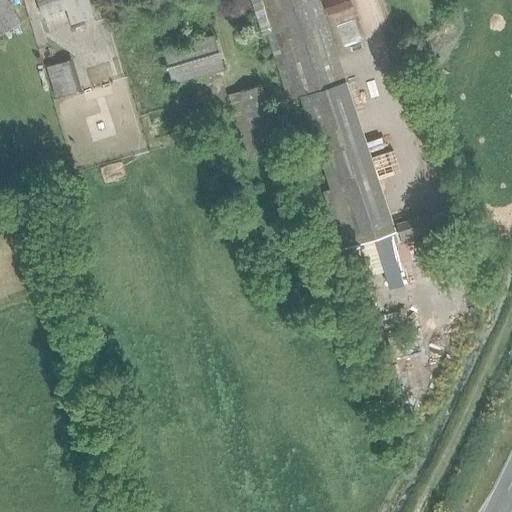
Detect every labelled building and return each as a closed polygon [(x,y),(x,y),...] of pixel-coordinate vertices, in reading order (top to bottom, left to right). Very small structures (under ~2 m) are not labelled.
[(5,0),(0,0),(0,34),(19,25),(5,0)] [(93,17),(87,0),(35,0),(41,16),(65,9),(70,24),(73,23),(82,20),(93,17)] [(340,249),(394,231),(317,0),(250,0),(261,34),(265,33),(287,99),(298,95),(328,188),(321,191),(340,249)] [(321,0),(327,15),(352,7),(349,0),(321,0)] [(82,20),(73,23),(75,31),(84,28),(82,20)] [(14,42),(10,33),(1,38),(5,47),(14,42)] [(222,68),(212,34),(160,50),(171,84),(222,68)] [(81,90),(72,59),(45,67),(54,98),(81,90)] [(229,97),(248,158),(281,148),(262,86),(229,97)] [(376,170),(380,183),(391,179),(387,166),(376,170)] [(410,237),(400,240),(400,241),(420,236),(436,231),(430,213),(406,220),(410,237)] [(443,254),(436,231),(420,236),(427,259),(443,254)]
